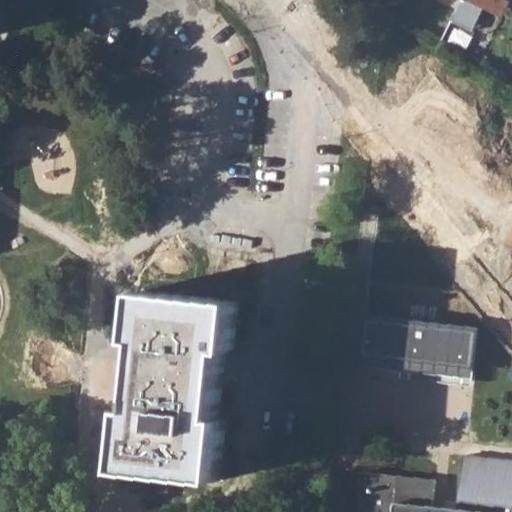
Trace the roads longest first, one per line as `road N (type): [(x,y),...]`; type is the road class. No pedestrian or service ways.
road 1 (residential): [(108,0),(184,41),(205,64),(217,110),(210,185),(221,212),(293,225)]
road 2 (residential): [(254,0),(353,115),(299,162),(293,225)]
road 3 (unknown): [(511,292),(353,115)]
road 4 (residential): [(293,225),(273,419)]
